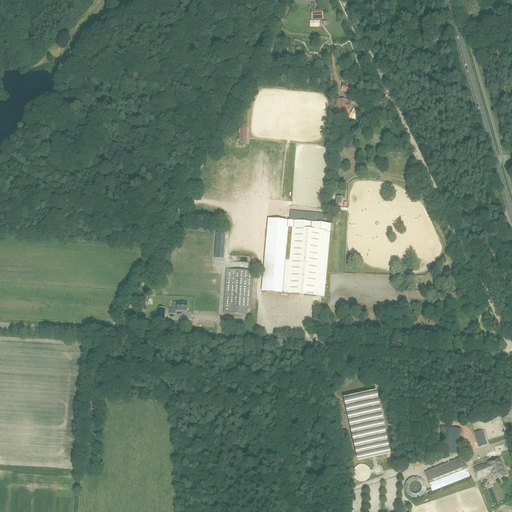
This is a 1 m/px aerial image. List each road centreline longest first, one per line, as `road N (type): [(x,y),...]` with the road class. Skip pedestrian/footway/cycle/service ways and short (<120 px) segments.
road 1 (unclassified): [(504,355),(0,325)]
road 2 (track): [(511,350),(343,0)]
road 3 (track): [(285,0),(122,332)]
road 4 (secondary): [(511,216),(448,0)]
road 5 (track): [(394,474),(371,385),(339,345)]
